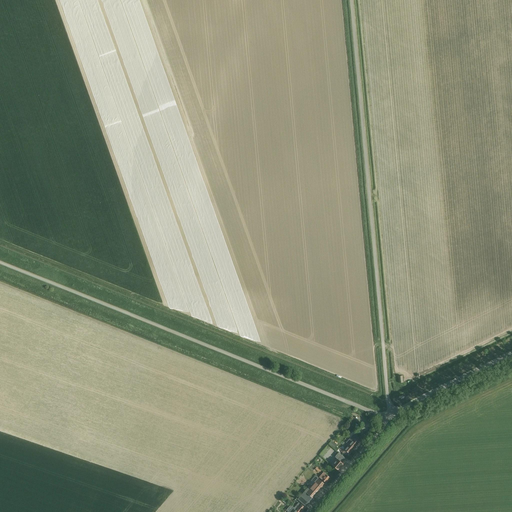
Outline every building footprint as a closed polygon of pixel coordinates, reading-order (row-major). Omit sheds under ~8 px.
[(349,445),(354,449),(361,440),(355,434),(351,439),(350,439),(346,443),(349,445)] [(345,452),(349,455),(354,449),(349,445),(344,451),(345,452)] [(339,453),(335,457),(337,459),(340,462),(342,463),(346,459),(340,454),(339,453)] [(337,459),(332,465),(335,467),(339,471),(344,465),(342,463),(340,462),(337,459)] [(340,472),(335,468),(332,471),(336,474),(331,479),(333,480),(340,472)] [(319,477),(322,480),(326,483),(330,478),(324,472),(319,477)] [(298,500),(302,504),(306,507),(325,484),(321,481),(318,478),(312,486),(313,487),(312,488),(310,486),(298,500)] [(299,503),(294,508),(299,511),(301,511),(305,508),(301,504),(299,503)]
